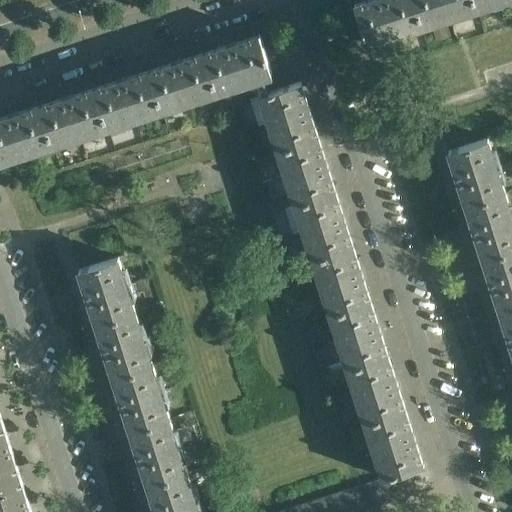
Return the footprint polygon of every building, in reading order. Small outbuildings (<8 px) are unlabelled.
[(423,26),(415,0),(364,0),(355,3),(368,44),(423,26)] [(478,8),(475,0),(415,0),(423,26),(478,8)] [(503,0),(475,0),(478,8),(503,0)] [(273,74),(260,33),(205,51),(218,92),(273,74)] [(218,92),(205,51),(150,69),(163,109),(218,92)] [(163,109),(150,69),(95,86),(108,127),(163,109)] [(270,90),(265,77),(257,79),(262,93),(270,90)] [(320,135),(302,80),(270,90),(262,93),(279,148),(320,135)] [(108,127),(95,86),(41,104),(54,144),(108,127)] [(0,161),(54,144),(41,104),(0,116),(0,161)] [(337,190),(320,135),(279,148),(297,203),(337,190)] [(505,190),(497,164),(488,137),(449,150),(466,203),(505,190)] [(355,244),(337,190),(297,203),(314,257),(355,244)] [(511,248),(511,210),(505,190),(466,203),(484,258),(511,248)] [(372,299),(355,244),(314,257),(332,312),(372,299)] [(511,307),(511,248),(484,258),(501,311),(511,307)] [(136,309),(127,283),(119,256),(80,268),(97,322),(136,309)] [(390,353),(372,299),(332,312),(349,366),(390,353)] [(511,307),(501,311),(511,344),(511,307)] [(154,364),(145,336),(136,309),(97,322),(115,376),(154,364)] [(407,408),(390,353),(349,366),(367,421),(407,408)] [(171,417),(162,390),(154,364),(115,376),(132,429),(171,417)] [(425,463),(407,408),(367,421),(385,476),(396,473),(407,469),(425,463)] [(188,471),(179,444),(171,417),(132,429),(149,483),(188,471)] [(0,478),(20,473),(2,418),(0,419),(0,478)] [(415,494),(407,469),(396,473),(403,497),(415,494)] [(201,511),(197,498),(188,471),(149,483),(158,511),(201,511)] [(0,511),(32,511),(20,473),(0,478),(0,511)] [(403,497),(396,473),(385,476),(384,477),(392,501),(403,497)] [(392,501),(384,477),(373,480),(380,505),(392,501)] [(380,505),(373,480),(361,484),(369,508),(380,505)] [(357,511),(369,508),(361,484),(350,488),(357,511)] [(357,511),(350,488),(338,491),(344,511),(357,511)] [(344,511),(338,491),(327,495),(332,511),(344,511)] [(332,511),(327,495),(315,499),(319,511),(332,511)] [(319,511),(315,499),(304,502),(306,511),(319,511)] [(306,511),(304,502),(292,506),(294,511),(306,511)]
